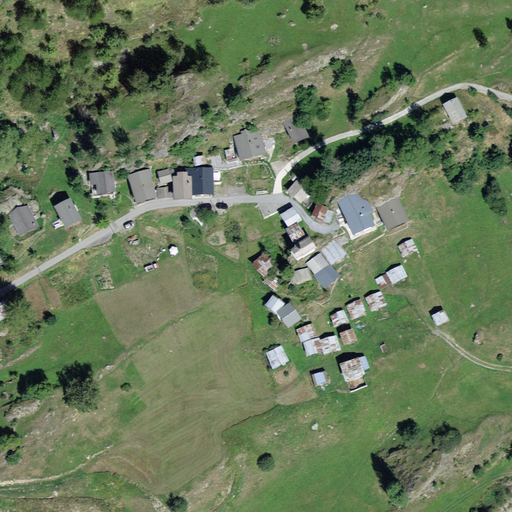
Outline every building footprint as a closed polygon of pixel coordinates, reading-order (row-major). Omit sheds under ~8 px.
[(456,99),(444,108),(459,128),(472,119),(456,99)] [(296,117),(282,124),(294,150),(309,143),(296,117)] [(254,129),(232,137),(242,163),(263,156),(254,129)] [(207,157),(196,160),(198,169),(210,165),(207,157)] [(168,169),(157,172),(161,186),(172,182),(168,169)] [(214,169),(195,170),(197,197),(216,196),(214,169)] [(149,171),(129,177),(138,208),(159,201),(149,171)] [(175,201),(195,200),(193,176),(189,176),(189,172),(178,173),(179,177),(174,178),(175,201)] [(111,173),(93,176),(97,198),(115,194),(111,173)] [(318,193),(301,181),(292,195),(309,207),(318,193)] [(158,199),(169,198),(168,187),(158,188),(158,199)] [(363,188),(338,200),(357,241),(376,232),(369,216),(375,214),(372,207),(363,188)] [(410,223),(397,196),(372,207),(375,214),(385,235),(410,223)] [(69,198),(53,208),(67,232),(84,222),(69,198)] [(27,205),(9,215),(22,238),(40,228),(27,205)] [(339,211),(323,206),(319,218),(335,223),(339,211)] [(300,220),(292,209),(283,216),(290,227),(300,220)] [(306,237),(297,225),(288,231),(296,243),(306,237)] [(310,239),(292,252),(299,261),(316,247),(310,239)] [(346,255),(334,240),(321,250),(333,265),(346,255)] [(411,241),(399,247),(403,255),(415,250),(411,241)] [(268,253),(254,267),(268,281),(277,271),(282,266),(268,253)] [(321,254),(310,263),(327,285),(338,276),(321,254)] [(399,267),(387,273),(392,283),(404,277),(399,267)] [(312,270),(290,275),(294,289),(315,284),(312,270)] [(268,285),(282,293),(290,279),(277,271),(268,285)] [(384,277),(379,280),(382,287),(388,284),(384,277)] [(385,294),(369,301),(376,315),(392,308),(385,294)] [(274,299),(266,309),(278,317),(286,308),(274,299)] [(364,301),(349,307),(355,323),(370,316),(364,301)] [(8,302),(0,306),(0,322),(15,314),(8,302)] [(306,323),(293,308),(281,318),(294,333),(306,323)] [(343,311),(330,317),(336,330),(349,324),(343,311)] [(446,311),(434,317),(440,328),(452,322),(446,311)] [(315,327),(298,333),(305,349),(321,343),(315,327)] [(355,330),(340,336),(346,348),(360,342),(355,330)] [(337,337),(321,343),(323,349),(325,354),(327,359),(343,353),(337,337)] [(305,349),(309,360),(325,354),(323,349),(321,343),(305,349)] [(281,346),(266,354),(270,361),(275,371),(290,363),(281,346)] [(361,357),(340,365),(347,384),(368,376),(361,357)] [(324,374),(314,376),(317,386),(326,384),(324,374)]
